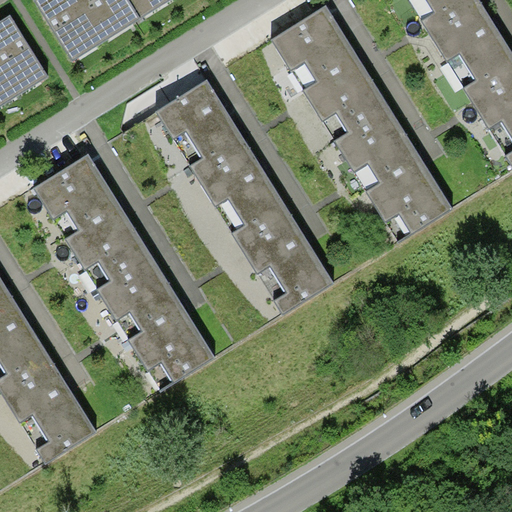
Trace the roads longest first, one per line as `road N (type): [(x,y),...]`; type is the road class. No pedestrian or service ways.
road 1 (track): [(156,511),(511,288)]
road 2 (residential): [(258,0),(0,164)]
road 3 (residential): [(273,511),(511,367)]
